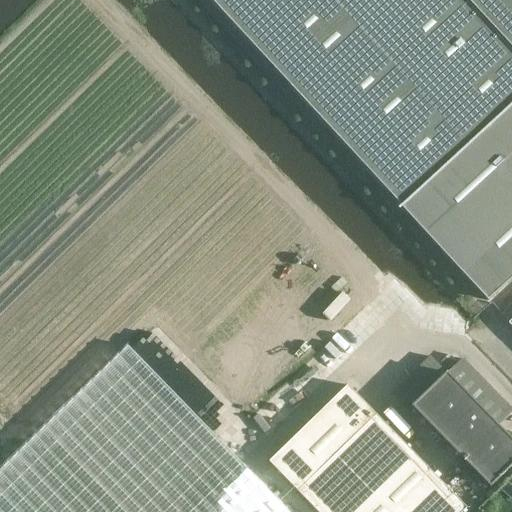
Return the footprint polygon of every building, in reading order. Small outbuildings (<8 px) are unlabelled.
[(511,0),(210,0),(402,207),(488,300),(511,277),(511,0)] [(288,511),(128,346),(0,470),(0,511),(288,511)] [(511,438),(500,426),(511,413),(511,408),(463,358),(448,372),(432,356),(398,389),(492,486),(511,466),(511,438)] [(317,511),(463,511),(466,509),(347,386),(268,462),(317,511)] [(511,479),(501,491),(505,495),(511,486),(511,479)]
